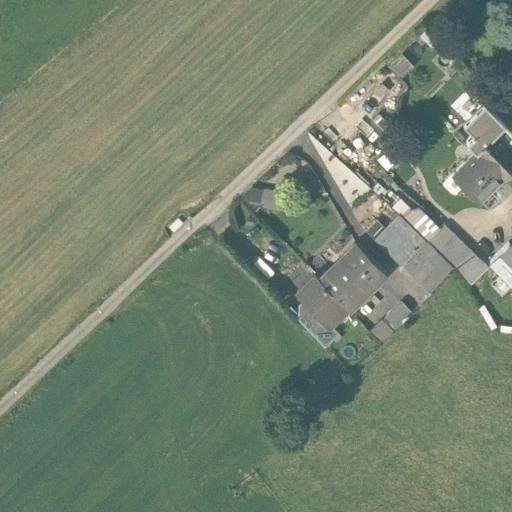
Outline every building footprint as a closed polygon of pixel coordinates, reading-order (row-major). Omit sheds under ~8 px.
[(511,123),(511,100),(497,116),(503,122),(508,127),(511,123)] [(494,131),(503,122),(497,116),(484,104),(465,124),(475,134),(467,142),(475,150),(494,131)] [(494,131),(475,150),(501,176),(511,164),(511,145),(510,143),(508,145),(494,131)] [(389,147),(377,158),(385,168),(397,157),(389,147)] [(478,198),(501,176),(475,150),(453,173),(478,198)] [(377,181),(372,187),(378,192),(382,187),(377,181)] [(279,190),(255,186),(253,201),(250,205),(255,208),(259,203),(276,206),(279,190)] [(392,205),(402,215),(409,208),(399,198),(392,205)] [(426,237),(441,222),(439,220),(435,224),(418,207),(409,208),(402,215),(426,237)] [(398,262),(406,255),(422,238),(396,212),(383,226),(375,217),(364,228),(398,262)] [(441,222),(426,237),(469,279),(485,262),(442,221),(441,222)] [(337,231),(317,250),(327,260),(347,241),(337,231)] [(451,266),(422,238),(406,255),(415,264),(409,271),(427,289),(451,266)] [(511,244),(507,239),(489,258),(511,281),(511,244)] [(353,240),(317,276),(347,305),(348,306),(384,270),(353,240)] [(301,262),(285,277),(293,286),(309,271),(301,262)] [(330,322),(347,305),(317,276),(313,272),(295,290),(309,303),(328,323),(330,322)] [(412,310),(402,300),(385,316),(395,326),(412,310)] [(483,302),(478,306),(490,327),(496,323),(483,302)] [(328,323),(309,303),(296,315),(325,344),(339,331),(330,322),(328,323)] [(395,326),(385,316),(371,330),(381,340),(395,326)]
